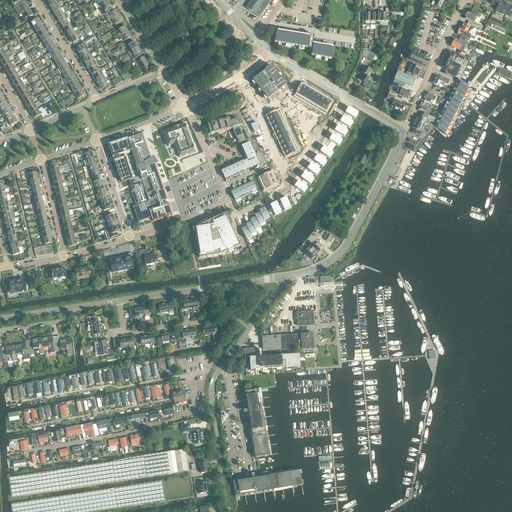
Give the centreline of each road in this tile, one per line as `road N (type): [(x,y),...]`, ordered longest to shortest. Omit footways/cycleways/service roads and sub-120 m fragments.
road 1 (tertiary): [(0,318),(284,276)]
road 2 (tertiary): [(284,276),(339,253),(400,142),(398,128)]
road 3 (unclassified): [(284,276),(216,375),(212,401)]
road 4 (tertiary): [(464,0),(398,128)]
